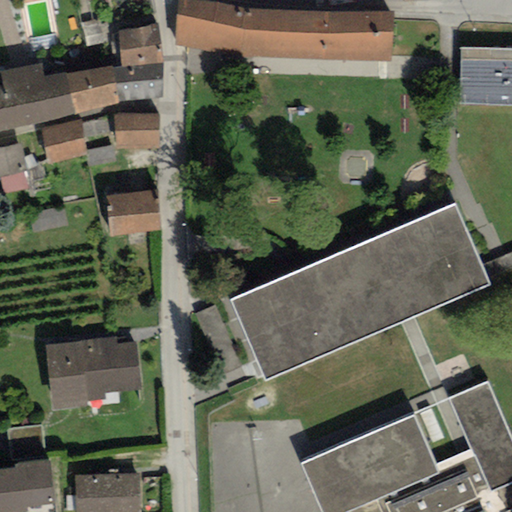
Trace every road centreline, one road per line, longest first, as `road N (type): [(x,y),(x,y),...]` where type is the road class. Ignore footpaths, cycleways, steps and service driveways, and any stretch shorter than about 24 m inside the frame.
road 1 (residential): [(168,0),(181,511)]
road 2 (residential): [(348,0),(511,3)]
